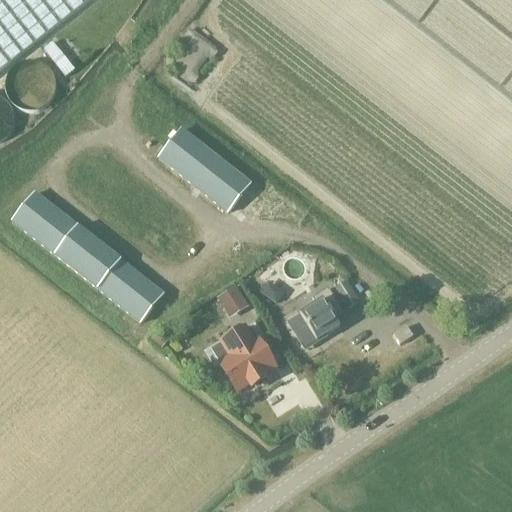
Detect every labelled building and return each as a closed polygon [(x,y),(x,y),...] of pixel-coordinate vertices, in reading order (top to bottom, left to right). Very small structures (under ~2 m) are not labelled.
[(0,0),(0,73),(92,0),(0,0)] [(215,48),(193,32),(188,31),(184,38),(185,44),(176,56),(170,56),(165,62),(168,69),(188,84),(195,84),(199,78),(198,73),(207,59),(213,60),(218,54),(215,48)] [(61,93),(61,92),(60,88),(59,84),(57,79),(54,75),(50,72),(46,70),(37,68),(33,69),(28,70),(24,72),(20,75),(17,79),(14,84),(13,92),(14,100),(17,105),(20,109),(24,113),(28,114),(36,116),(41,116),(45,114),(53,110),(56,106),(59,102),(60,98),(61,93)] [(17,131),(17,130),(16,121),(14,117),(11,113),(7,110),(3,107),(0,106),(0,153),(1,153),(5,151),(10,148),(13,143),(15,140),(17,131)] [(181,132),(159,160),(228,214),(250,186),(181,132)] [(12,224),(141,326),(163,297),(34,196),(12,224)] [(335,289),(348,311),(359,304),(346,283),(335,289)] [(248,308),(236,289),(219,300),(225,310),(232,306),(237,314),(248,308)] [(300,316),(317,343),(339,329),(334,320),(344,314),(328,290),(312,300),(316,306),(300,316)] [(392,337),(400,350),(415,340),(407,328),(392,337)] [(274,368),(258,341),(255,343),(247,329),(223,342),(231,356),(220,362),(235,391),(247,384),(249,387),(264,380),(262,376),(274,368)]
